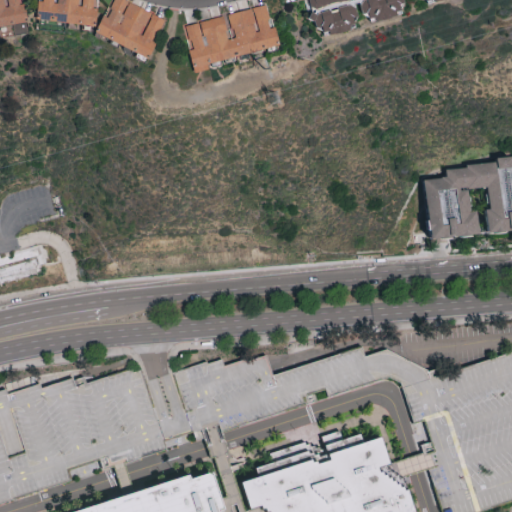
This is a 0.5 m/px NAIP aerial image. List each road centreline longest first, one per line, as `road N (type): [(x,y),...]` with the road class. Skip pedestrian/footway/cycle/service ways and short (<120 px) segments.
road 1 (primary): [(0,351),(511,293)]
road 2 (primary): [(258,291),(107,306)]
road 3 (primary): [(511,266),(368,280)]
